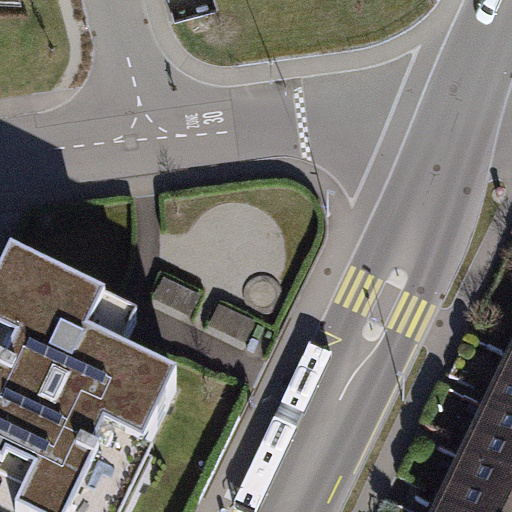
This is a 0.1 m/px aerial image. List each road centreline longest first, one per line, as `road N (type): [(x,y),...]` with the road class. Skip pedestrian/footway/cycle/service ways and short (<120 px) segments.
road 1 (secondary): [(286,511),(425,223),(460,124)]
road 2 (residential): [(460,124),(146,145)]
road 3 (residential): [(146,145),(109,0)]
road 4 (residential): [(146,145),(0,165)]
road 5 (secondary): [(460,124),(508,0)]
